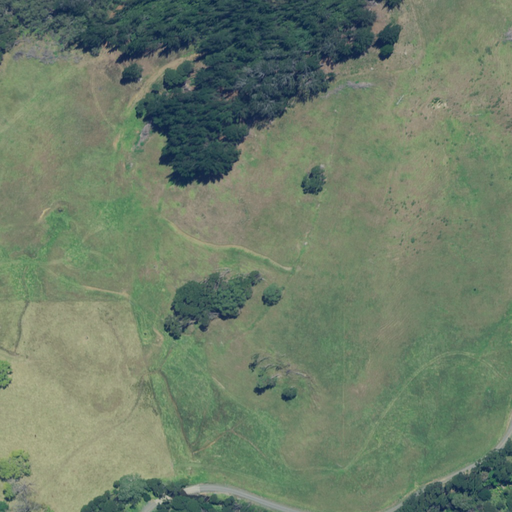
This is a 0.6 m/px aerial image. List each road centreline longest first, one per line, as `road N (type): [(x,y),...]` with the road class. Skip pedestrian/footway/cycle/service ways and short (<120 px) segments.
road 1 (residential): [(365,511),(390,509),(422,482),(478,457),(511,419)]
road 2 (residential): [(145,511),(156,497),(200,483),(299,511)]
